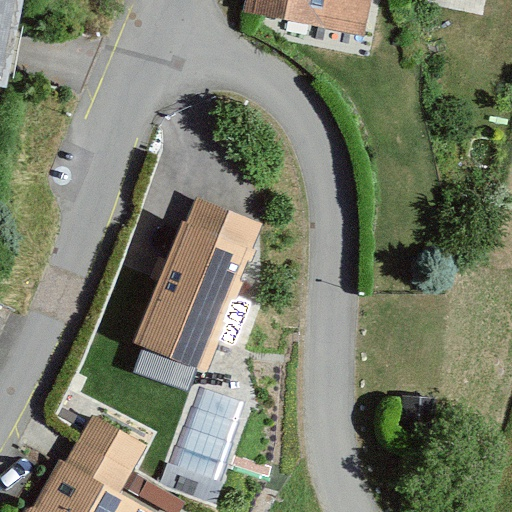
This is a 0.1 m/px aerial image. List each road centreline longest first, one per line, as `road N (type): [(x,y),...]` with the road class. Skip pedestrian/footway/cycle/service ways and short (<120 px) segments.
road 1 (residential): [(351,511),(329,450),(330,196),(304,121),(167,12)]
road 2 (residential): [(167,12),(0,430)]
